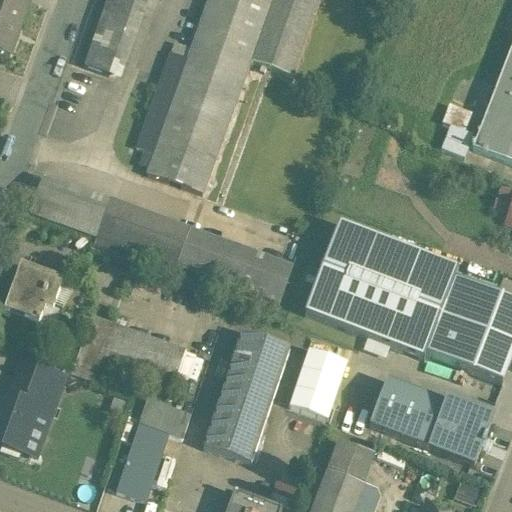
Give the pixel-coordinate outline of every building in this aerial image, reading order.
[(30,5),(14,0),(0,0),(0,56),(10,60),(11,59),(9,58),(28,6),(29,6),(30,5)] [(108,0),(84,70),(121,83),(150,0),(108,0)] [(148,172),(146,178),(203,198),(251,65),(273,0),(209,0),(191,54),(148,172)] [(273,0),(251,65),(292,80),(321,0),(273,0)] [(169,57),(136,151),(146,155),(141,169),(148,172),(191,54),(174,48),(170,57),(169,57)] [(511,49),(472,153),(511,168),(511,49)] [(445,125),(468,132),(474,114),(451,106),(445,125)] [(443,154),(467,161),(475,135),(451,128),(443,154)] [(110,205),(43,181),(29,219),(96,243),(110,205)] [(511,196),(501,193),(495,210),(511,216),(507,224),(511,225),(511,196)] [(190,233),(110,205),(96,243),(93,252),(173,281),(177,271),(190,233)] [(458,274),(338,228),(304,318),(424,364),(425,360),(502,390),(511,362),(511,306),(454,284),(458,274)] [(293,270),(190,233),(177,271),(279,308),(293,270)] [(40,262),(36,274),(59,283),(63,271),(40,262)] [(62,285),(21,270),(21,271),(24,272),(16,293),(13,292),(5,314),(55,332),(61,316),(52,312),(62,285)] [(185,355),(92,321),(75,366),(115,381),(169,400),(185,355)] [(242,337),(203,453),(251,469),(289,353),(242,337)] [(8,398),(24,403),(28,392),(36,370),(21,364),(8,398)] [(115,381),(75,366),(71,377),(112,392),(115,381)] [(66,380),(36,370),(28,392),(57,402),(66,380)] [(446,408),(386,385),(369,430),(429,453),(446,408)] [(8,398),(0,395),(0,394),(0,449),(20,457),(34,418),(50,424),(57,402),(28,392),(24,403),(8,398)] [(190,420),(147,404),(139,428),(167,438),(167,439),(182,444),(190,420)] [(491,425),(446,408),(429,453),(474,471),(480,453),(484,452),(486,447),(484,443),(491,425)] [(34,418),(20,457),(36,463),(50,424),(34,418)] [(139,428),(116,496),(145,506),(167,439),(167,438),(139,428)] [(374,459),(338,445),(327,473),(312,511),(355,511),(364,487),(374,459)] [(478,507),(482,496),(461,489),(457,501),(478,507)] [(275,511),(234,496),(227,511),(275,511)]
